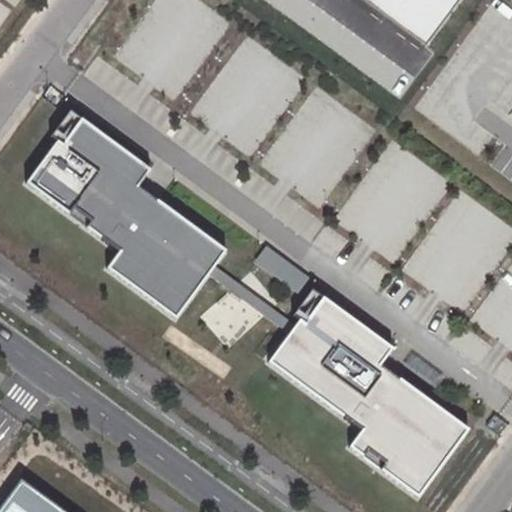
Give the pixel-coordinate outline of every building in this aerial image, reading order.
[(460,0),(361,0),(425,47),(460,0)] [(52,137),(59,142),(62,145),(82,118),(72,110),(52,137)] [(210,275),(222,284),(228,276),(216,267),(227,252),(139,186),(151,169),(82,118),(62,145),(59,142),(28,184),(120,252),(108,268),(177,319),(210,275)] [(270,252),(261,265),(293,289),(303,276),(270,252)] [(278,323),(283,315),(228,276),(222,284),(278,323)] [(292,316),(298,320),(303,324),(323,298),(312,290),(292,316)] [(417,498),(468,430),(399,379),(398,380),(379,366),(392,349),(323,298),(303,324),(298,320),(296,324),(283,315),(278,323),(290,332),(268,362),(361,430),(349,447),(417,498)] [(64,511),(24,483),(1,511),(64,511)]
